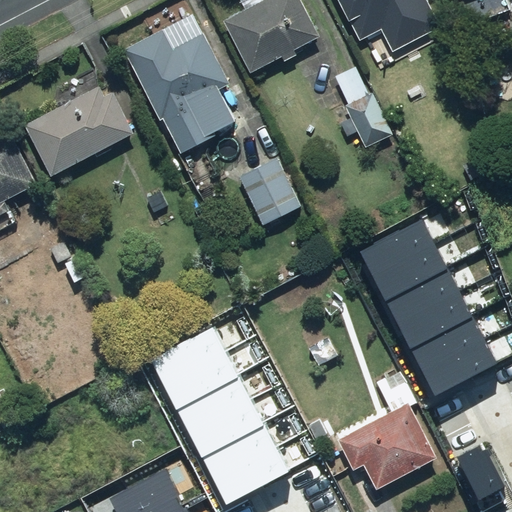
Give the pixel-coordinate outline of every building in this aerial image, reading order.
[(326,35),(306,0),(267,0),(231,19),(259,71),(326,35)] [(385,0),(346,0),(354,16),(385,0)] [(209,29),(140,65),(185,150),(243,120),(222,82),(234,76),(209,29)] [(141,130),(120,90),(109,95),(103,85),(29,123),(55,173),(141,130)] [(377,90),(347,107),(340,111),(353,133),(360,129),(369,145),(399,128),(377,90)] [(21,140),(16,142),(12,136),(0,141),(0,203),(43,181),(21,140)] [(305,202),(281,157),(241,178),(265,223),(305,202)] [(497,363),(423,219),(360,251),(435,394),(497,363)] [(288,472),(213,328),(152,359),(227,503),(288,472)] [(344,353),(331,332),(308,346),(321,367),(344,353)] [(11,380),(0,386),(0,417),(2,421),(26,407),(11,380)] [(83,405),(72,388),(52,400),(63,418),(83,405)] [(414,400),(344,435),(360,465),(372,459),(384,483),(442,454),(414,400)] [(50,407),(14,429),(23,444),(59,423),(50,407)] [(506,487),(483,445),(459,458),(482,500),(506,487)] [(323,455),(240,498),(246,511),(338,511),(337,509),(348,504),(323,455)] [(188,511),(166,470),(110,499),(116,511),(188,511)]
